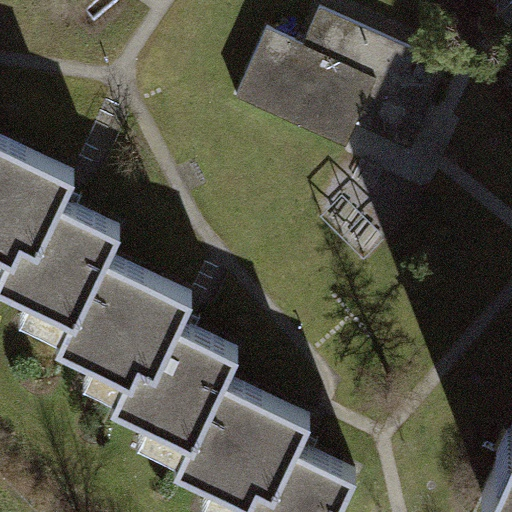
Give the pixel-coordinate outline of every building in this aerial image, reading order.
[(259,24),(228,92),(338,141),(358,96),(394,111),(403,91),(410,95),(422,100),(440,61),(313,3),(296,40),(259,24)] [(0,284),(64,315),(96,248),(109,221),(67,201),(53,194),(66,167),(0,136),(0,284)] [(182,437),(214,370),(227,343),(185,323),(172,317),(184,289),(96,248),(64,315),(51,342),(116,373),(103,400),(182,437)] [(302,411),(214,370),(182,437),(169,464),(234,495),(225,511),(326,511),(348,466),(296,442),(290,438),(302,411)] [(511,405),(473,488),(511,506),(511,405)]
